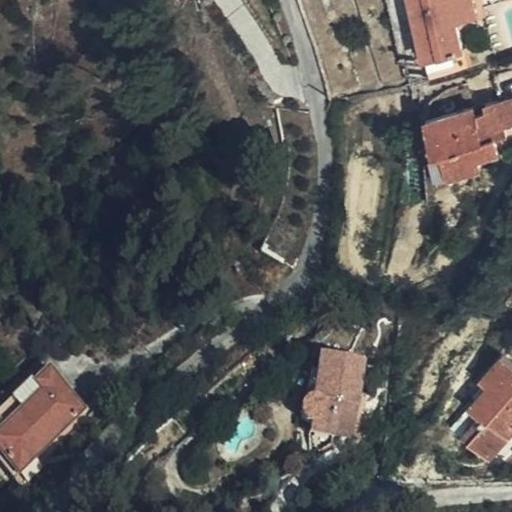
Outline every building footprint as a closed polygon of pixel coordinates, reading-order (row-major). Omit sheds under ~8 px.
[(411,0),(424,48),(465,38),(458,10),(478,4),(476,0),(411,0)] [(453,46),(426,53),(429,65),(456,58),(453,46)] [(492,123),(501,120),(511,117),(511,93),(485,100),(487,107),(475,110),(473,103),(426,115),(432,136),(435,149),(443,148),(450,169),(455,168),(482,161),(479,152),(498,147),(494,133),(492,123)] [(485,100),(473,103),(475,110),(487,107),(485,100)] [(504,131),(501,120),(492,123),(494,133),(504,131)] [(435,149),(432,136),(426,138),(436,180),(457,175),(455,168),(450,169),(443,148),(435,149)] [(468,201),(449,202),(452,232),(470,232),(468,201)] [(499,430),(508,420),(511,415),(511,362),(502,353),(479,378),(486,384),(467,405),(478,415),(460,434),(487,460),(507,439),(499,430)] [(358,436),(362,404),(366,368),(321,362),(316,402),(306,407),(301,414),(302,420),(309,426),(314,427),(342,430),(341,434),(358,436)] [(51,369),(33,384),(38,390),(0,422),(0,451),(15,468),(85,411),(51,369)] [(478,415),(467,405),(450,424),(460,434),(478,415)] [(511,434),(511,424),(508,420),(499,430),(507,439),(511,434)]
